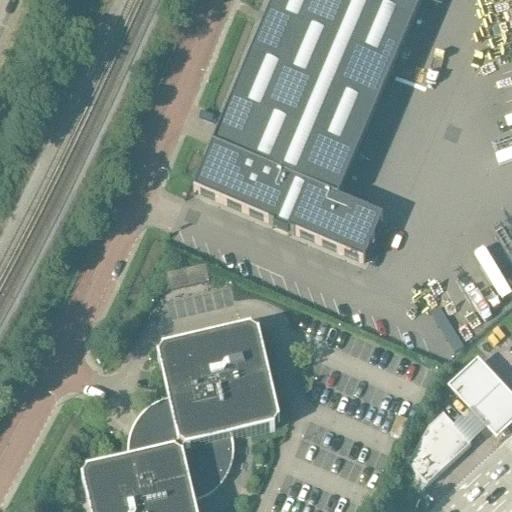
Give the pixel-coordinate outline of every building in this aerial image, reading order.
[(274,0),(269,15),(264,26),(225,118),(211,152),(193,194),(268,226),(267,227),(294,238),(294,237),(362,266),(382,221),(337,202),(423,0),(274,0)] [(279,426),(258,338),(251,332),(163,353),(156,361),(167,404),(128,466),(84,477),(80,484),(86,511),(193,511),(192,506),(201,504),(209,500),(216,494),(225,483),(230,473),(232,462),(231,450),(230,443),(275,432),(279,426)] [(458,437),(470,450),(490,431),(502,443),(511,433),(511,400),(479,365),(451,392),(477,419),(458,437)] [(427,434),(407,470),(426,490),(470,450),(458,437),(442,420),(427,434)] [(409,426),(398,421),(391,437),(402,442),(409,426)]
